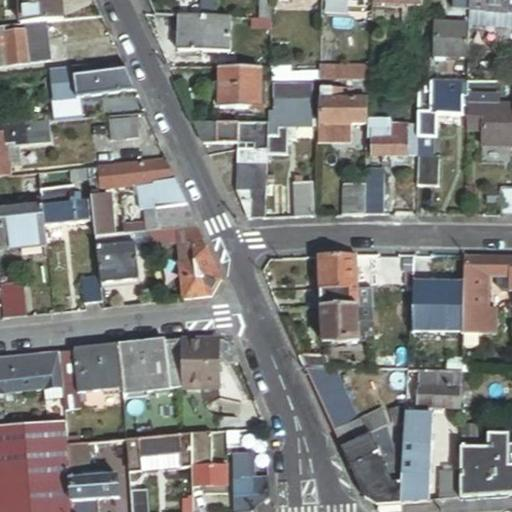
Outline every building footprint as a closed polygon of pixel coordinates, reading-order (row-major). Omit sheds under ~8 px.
[(65,24),(62,0),(20,0),(23,28),(49,25),(65,24)] [(202,0),(202,20),(216,21),(216,0),(202,0)] [(261,0),(261,21),(272,22),(272,0),(261,0)] [(374,0),(375,5),(374,9),(424,10),(424,0),(374,0)] [(470,15),(471,0),(454,0),(453,14),(470,15)] [(511,0),(471,0),(470,15),(511,18),(511,0)] [(202,20),(182,20),(181,56),(233,58),(234,21),(216,21),(202,20)] [(23,28),(0,30),(0,69),(54,64),(49,25),(23,28)] [(469,63),(470,30),(438,29),(436,61),(469,63)] [(137,95),(124,66),(74,71),(78,101),(137,95)] [(364,69),(338,69),(338,85),(364,85),(364,69)] [(59,103),(78,101),(74,71),(56,73),(59,103)] [(267,115),(267,90),(262,90),(262,75),(222,75),(222,114),(267,115)] [(470,87),(420,86),(419,130),(418,161),(418,192),(440,192),(441,161),(437,161),(437,121),(465,121),(465,101),(469,101),(470,87)] [(313,89),(276,88),(275,115),(270,115),(269,127),(268,160),(288,160),(289,131),(312,132),(313,89)] [(354,105),(354,95),(323,94),(322,129),(323,129),(322,149),(359,150),(359,129),(367,130),(368,105),(354,105)] [(511,108),(469,108),(469,121),(469,132),(483,133),(483,151),(511,150),(511,108)] [(139,120),(110,122),(112,143),(141,140),(139,120)] [(392,124),(370,124),(370,142),(374,142),(391,143),(391,130),(392,130),(392,124)] [(50,126),(0,131),(0,137),(5,136),(6,147),(16,146),(16,149),(20,148),(52,145),(50,126)] [(217,127),(196,126),(206,147),(217,148),(217,127)] [(238,148),(238,127),(217,127),(217,148),(238,148)] [(268,160),(269,127),(238,127),(238,148),(237,194),(251,221),(266,221),(268,160)] [(418,161),(419,130),(392,130),(391,130),(391,143),(374,142),(373,159),(418,161)] [(5,136),(0,137),(0,183),(11,182),(10,174),(9,174),(9,171),(6,147),(5,136)] [(16,146),(6,147),(9,171),(23,169),(20,148),(16,149),(16,146)] [(189,209),(168,164),(91,173),(93,189),(93,196),(111,194),(138,191),(141,214),(145,214),(189,209)] [(93,189),(91,173),(72,175),(73,185),(86,183),(87,189),(93,189)] [(316,219),(314,184),(294,185),(296,220),(316,219)] [(346,187),(345,219),(367,219),(368,189),(368,188),(346,187)] [(386,190),(368,189),(367,219),(385,219),(386,190)] [(75,190),(41,193),(43,209),(45,229),(92,224),(90,203),(82,204),(81,195),(75,196),(75,190)] [(511,193),(502,193),(502,221),(511,220),(511,193)] [(116,239),(111,194),(93,196),(98,241),(116,239)] [(45,229),(43,209),(0,213),(0,254),(47,249),(45,229)] [(199,230),(189,209),(145,214),(147,227),(148,236),(150,235),(174,233),(199,230)] [(136,237),(148,236),(147,227),(126,230),(126,238),(136,237)] [(205,244),(199,230),(174,233),(176,247),(180,247),(194,245),(205,244)] [(176,247),(174,233),(150,235),(152,249),(176,247)] [(126,238),(116,239),(98,241),(102,281),(103,288),(141,284),(136,237),(126,238)] [(195,253),(194,245),(180,247),(182,265),(195,264),(193,253),(195,253)] [(222,282),(209,252),(204,252),(200,253),(195,253),(193,253),(195,264),(182,265),(180,265),(185,303),(213,300),(222,282)] [(360,291),(358,259),(321,260),(322,292),(360,291)] [(508,261),(471,260),(471,272),(471,279),(493,280),(508,280),(508,261)] [(466,286),(465,337),(500,338),(500,313),(492,313),(493,280),(471,279),(471,272),(467,272),(466,286)] [(103,288),(102,281),(83,283),(86,308),(105,306),(103,292),(103,288)] [(141,288),(141,284),(103,288),(103,292),(141,288)] [(29,320),(25,285),(2,288),(2,293),(5,323),(29,320)] [(466,286),(415,285),(413,339),(465,340),(465,337),(466,286)] [(360,291),(322,292),(322,294),(323,310),(361,309),(360,291)] [(323,310),(322,294),(312,294),(313,311),(323,310)] [(365,309),(374,308),(374,298),(369,298),(364,298),(365,309)] [(375,324),(374,308),(365,309),(361,309),(361,324),(375,324)] [(361,324),(361,309),(323,310),(324,345),(362,343),(361,324)] [(361,324),(362,343),(375,342),(375,324),(361,324)] [(182,393),(183,344),(171,345),(170,347),(167,347),(171,395),(182,394),(182,393)] [(220,345),(183,344),(182,393),(219,393),(220,345)] [(124,399),(171,395),(167,347),(120,351),(123,392),(124,399)] [(123,392),(120,351),(60,357),(63,391),(64,391),(78,390),(78,395),(80,395),(123,392)] [(63,391),(60,357),(0,363),(0,397),(46,393),(63,391)] [(307,370),(331,371),(331,359),(301,357),(307,370)] [(331,372),(331,371),(307,370),(344,450),(373,436),(390,429),(385,414),(362,425),(339,373),(331,372)] [(463,374),(420,373),(419,389),(463,390),(463,374)] [(463,390),(419,389),(419,411),(462,412),(463,390)] [(78,395),(78,390),(64,391),(65,400),(66,412),(82,411),(80,395),(78,395)] [(63,391),(46,393),(47,402),(65,400),(64,391),(63,391)] [(408,422),(409,407),(393,414),(397,426),(408,422)] [(407,448),(405,486),(404,507),(422,506),(422,504),(432,503),(435,416),(410,415),(408,448),(407,448)] [(466,424),(465,452),(476,452),(476,424),(466,424)] [(0,490),(71,485),(68,448),(67,426),(0,432),(0,490)] [(400,458),(390,429),(373,436),(393,478),(401,475),(400,458)] [(373,436),(344,450),(367,501),(379,509),(404,507),(405,486),(397,487),(393,478),(373,436)] [(214,470),(212,437),(193,438),(193,473),(194,491),(207,491),(207,498),(229,498),(228,470),(214,470)] [(193,473),(193,438),(128,443),(131,477),(193,473)] [(249,438),(228,440),(229,459),(251,457),(249,438)] [(465,452),(463,451),(463,476),(462,501),(462,503),(511,500),(511,470),(511,439),(490,438),(490,445),(485,445),(485,452),(476,452),(465,452)] [(72,511),(100,511),(100,503),(120,502),(119,480),(106,481),(105,475),(86,476),(85,468),(91,468),(90,446),(68,448),(71,485),(72,511)] [(444,502),(462,501),(463,476),(444,476),(444,502)] [(256,511),(269,501),(269,483),(249,483),(249,484),(249,511),(256,511)] [(249,511),(249,484),(240,484),(235,484),(235,511),(249,511)] [(72,511),(71,485),(0,490),(0,511),(72,511)] [(134,511),(150,511),(149,495),(133,496),(134,511)] [(183,511),(193,511),(194,500),(189,501),(189,504),(184,505),(183,511)]
